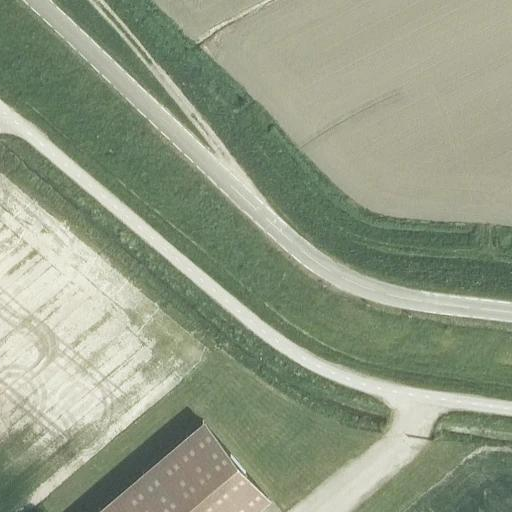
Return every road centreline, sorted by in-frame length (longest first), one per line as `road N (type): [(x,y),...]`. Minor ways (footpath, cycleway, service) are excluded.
road 1 (unclassified): [(511,414),(361,387),(298,355),(0,108)]
road 2 (tertiary): [(511,314),(368,287),(336,273),(37,0)]
